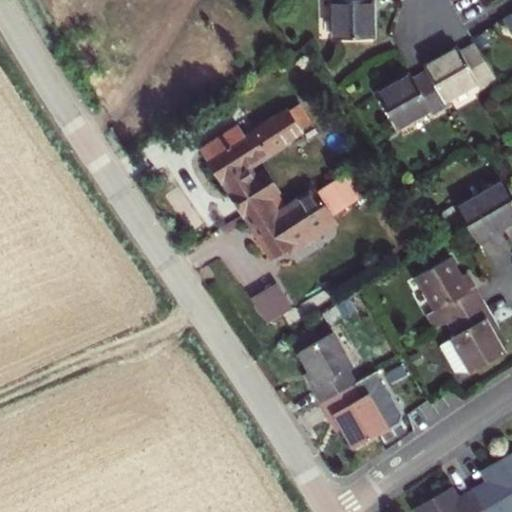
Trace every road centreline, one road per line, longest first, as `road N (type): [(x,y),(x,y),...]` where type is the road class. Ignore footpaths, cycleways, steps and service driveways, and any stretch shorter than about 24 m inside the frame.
road 1 (tertiary): [(326,511),(0,1)]
road 2 (residential): [(511,389),(333,511)]
